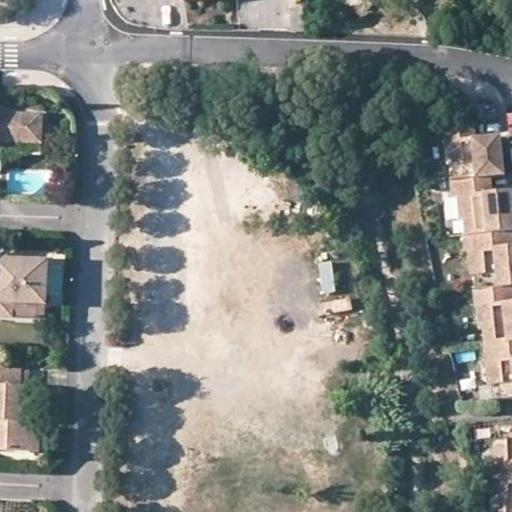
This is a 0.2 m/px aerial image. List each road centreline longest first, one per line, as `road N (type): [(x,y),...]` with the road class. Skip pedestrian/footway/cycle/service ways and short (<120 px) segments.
road 1 (tertiary): [(511,75),(445,61),(94,52)]
road 2 (residential): [(82,483),(94,210)]
road 3 (residential): [(94,210),(94,52)]
